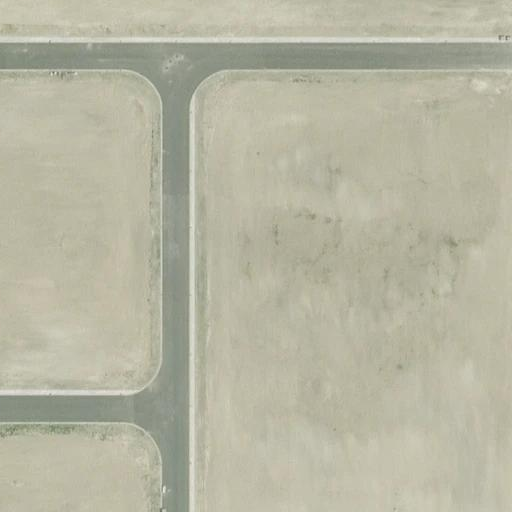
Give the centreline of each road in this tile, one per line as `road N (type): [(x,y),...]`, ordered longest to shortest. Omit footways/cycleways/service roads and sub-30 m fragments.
road 1 (unclassified): [(174,407),(176,56)]
road 2 (unclassified): [(176,56),(511,56)]
road 3 (unclassified): [(0,55),(176,56)]
road 4 (unclassified): [(0,407),(174,407)]
